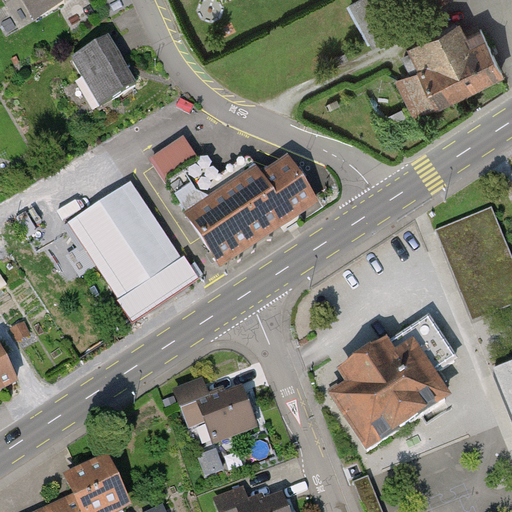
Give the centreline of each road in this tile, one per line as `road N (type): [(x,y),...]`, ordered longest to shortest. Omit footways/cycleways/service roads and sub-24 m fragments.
road 1 (residential): [(149,0),(173,52),(206,94),(247,121),(343,160),(384,206)]
road 2 (primary): [(0,456),(250,293)]
road 3 (residential): [(250,293),(335,511)]
road 4 (primary): [(250,293),(384,206)]
road 5 (primary): [(384,206),(511,123)]
